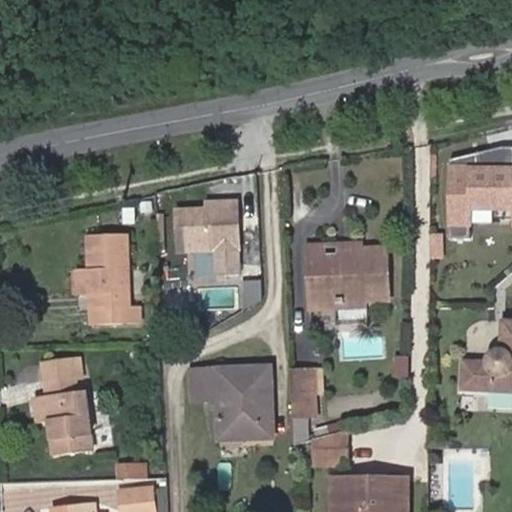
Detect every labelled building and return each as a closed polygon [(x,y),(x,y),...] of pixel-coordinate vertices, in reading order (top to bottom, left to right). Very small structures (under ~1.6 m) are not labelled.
[(511,148),(501,149),(451,160),(450,239),(470,239),(471,208),(511,208),(511,148)] [(177,208),(178,250),(216,249),(216,274),(241,274),(240,200),(216,201),(216,207),(208,207),(177,208)] [(134,223),(133,210),(124,210),(125,223),(134,223)] [(509,210),(473,210),(473,220),(509,221),(509,210)] [(129,293),(127,235),(88,236),(89,270),(77,271),(78,296),(90,295),(91,324),(140,323),(139,306),(129,306),(122,307),(121,293),(129,293)] [(346,254),(346,249),(345,244),(326,246),(326,256),(346,254)] [(389,300),(387,247),(346,249),(346,254),(326,256),(326,246),(309,246),(311,299),(340,298),(340,303),(340,307),(341,320),(368,319),(367,302),(389,300)] [(261,299),(261,280),(241,281),(241,310),(261,299)] [(340,307),(340,303),(340,298),(311,299),(311,309),(340,307)] [(511,392),(511,322),(502,322),(501,351),(496,351),(491,354),(488,358),(486,363),(462,361),(461,390),(511,392)] [(83,376),(81,359),(41,364),(44,382),(75,377),(83,376)] [(273,437),(271,367),(191,370),(193,400),(218,400),(219,431),(242,429),(243,439),(273,437)] [(315,419),(314,396),(309,397),(308,368),(291,369),(292,419),(309,419),(315,419)] [(93,451),(85,392),(77,392),(75,377),(44,382),(46,397),(35,398),(38,424),(49,422),(53,456),(93,451)] [(310,440),(309,419),(292,419),(294,444),(310,440)] [(243,439),(242,429),(219,431),(219,440),(243,439)] [(347,466),(347,430),(315,439),(315,467),(347,466)] [(143,479),(143,465),(119,467),(119,479),(143,479)] [(407,511),(408,479),(332,478),(331,511),(407,511)] [(154,511),(153,492),(152,489),(121,492),(122,511),(154,511)] [(166,511),(164,491),(153,492),(154,511),(166,511)] [(95,511),(95,503),(52,508),(52,511),(95,511)]
